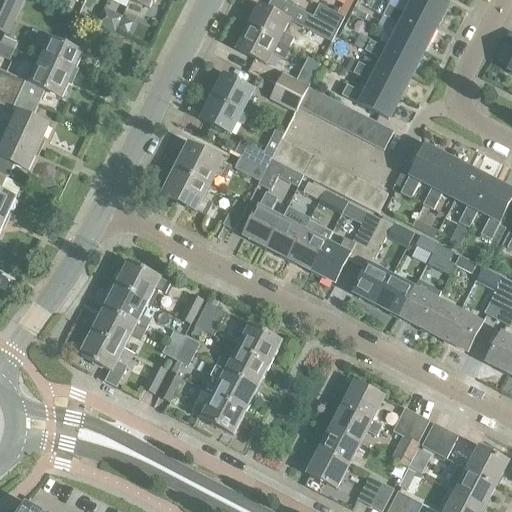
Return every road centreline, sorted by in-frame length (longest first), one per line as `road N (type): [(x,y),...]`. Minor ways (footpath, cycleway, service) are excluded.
road 1 (residential): [(511,424),(102,203)]
road 2 (primary): [(251,511),(100,426),(14,409)]
road 3 (primary): [(14,441),(116,456),(245,511)]
road 4 (unclassified): [(102,203),(212,0)]
road 5 (unclassified): [(0,378),(102,203)]
road 6 (residential): [(511,139),(469,118),(462,102),(502,0)]
road 7 (residential): [(303,511),(166,440)]
